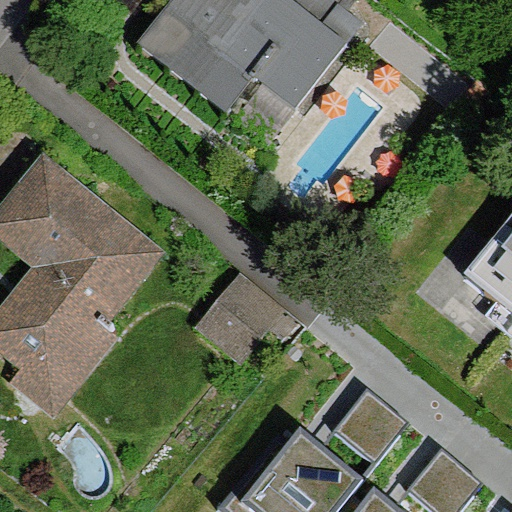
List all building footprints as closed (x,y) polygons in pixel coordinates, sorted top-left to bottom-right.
[(286,0),(182,0),(146,47),(232,114),(256,83),(294,113),(346,47),(286,0)] [(347,0),(325,0),(340,10),(347,0)] [(166,259),(44,159),(0,211),(0,245),(32,272),(0,310),(0,360),(17,375),(8,386),(52,422),(119,341),(107,331),(166,259)] [(511,224),(467,280),(511,317),(511,224)] [(240,277),(196,329),(241,367),(285,316),(240,277)] [(454,511),(368,444),(312,511),(454,511)]
